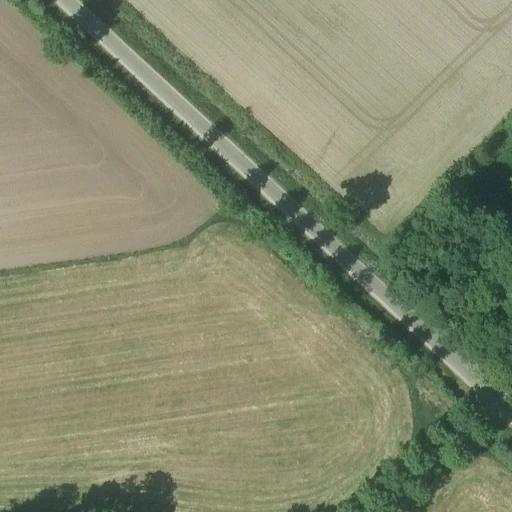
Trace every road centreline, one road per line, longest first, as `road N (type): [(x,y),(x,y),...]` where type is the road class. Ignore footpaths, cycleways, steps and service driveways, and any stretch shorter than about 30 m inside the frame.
road 1 (unclassified): [(68,0),(495,399)]
road 2 (unclassified): [(376,511),(495,399)]
